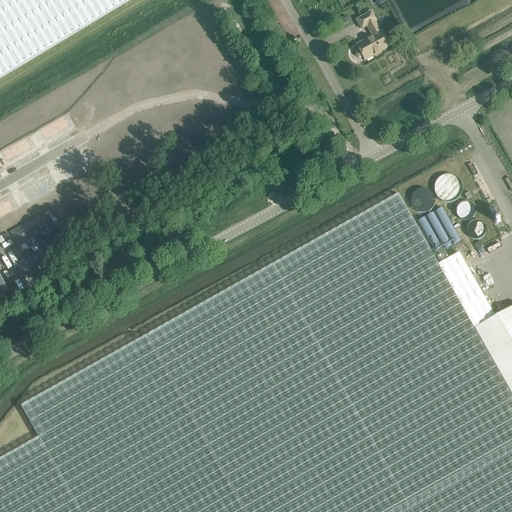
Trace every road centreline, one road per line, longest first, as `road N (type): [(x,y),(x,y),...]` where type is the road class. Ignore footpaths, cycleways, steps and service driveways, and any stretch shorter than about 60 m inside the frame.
road 1 (unclassified): [(0,362),(511,83)]
road 2 (unknown): [(279,0),(371,158)]
